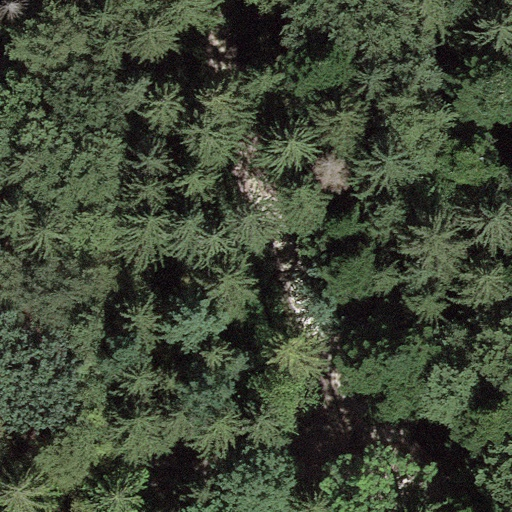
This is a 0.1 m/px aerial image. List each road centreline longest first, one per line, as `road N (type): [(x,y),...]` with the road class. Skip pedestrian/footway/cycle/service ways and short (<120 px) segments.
road 1 (track): [(422,511),(287,321),(214,64),(221,0)]
road 2 (track): [(0,469),(75,468),(316,511)]
